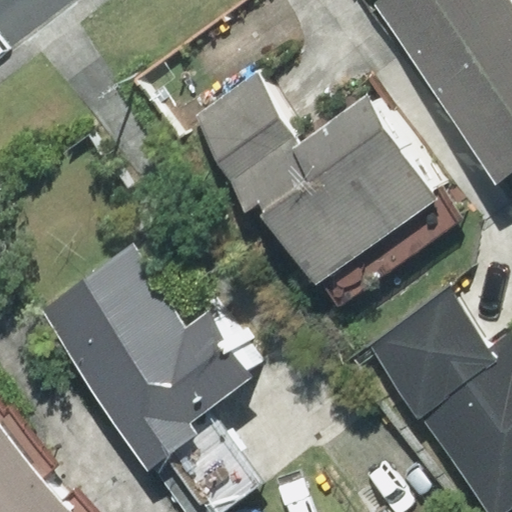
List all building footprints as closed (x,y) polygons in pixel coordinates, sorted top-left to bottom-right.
[(511,176),(511,8),(506,0),(394,0),(376,13),(499,185),(511,176)] [(451,203),(375,89),(310,132),(261,58),(179,112),(247,215),(262,204),(319,290),(451,203)] [(190,315),(135,240),(40,310),(153,463),(269,379),(210,300),(190,315)] [(502,511),(511,505),(511,349),(497,359),(453,298),(381,349),(497,511),(502,511)] [(77,511),(0,420),(0,511),(77,511)]
